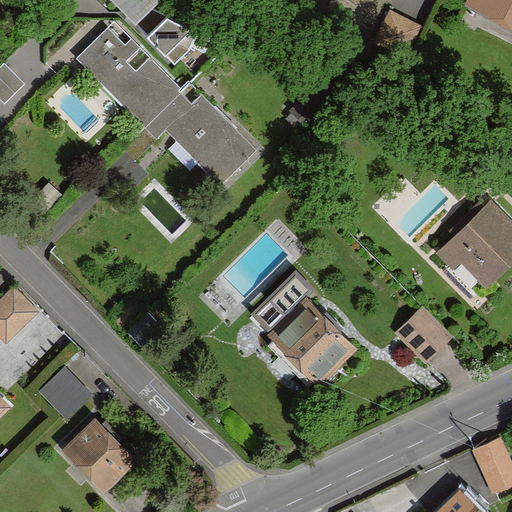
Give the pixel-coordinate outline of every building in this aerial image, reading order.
[(112,0),(133,21),(154,0),(112,0)] [(511,0),(471,0),(511,20),(511,0)] [(406,54),(421,27),(393,13),(379,40),(406,54)] [(188,28),(164,17),(145,36),(163,53),(188,28)] [(146,127),(182,92),(149,58),(137,70),(127,60),(135,53),(109,27),(93,42),(102,52),(87,66),(146,127)] [(337,97),(323,82),(293,110),(308,125),(337,97)] [(193,102),(182,92),(146,127),(158,139),(168,129),(222,185),(258,149),(202,93),(193,102)] [(158,139),(146,127),(125,148),(136,160),(158,139)] [(511,222),(490,201),(440,252),(454,265),(463,257),(489,283),(511,259),(511,222)] [(15,289),(0,303),(0,330),(8,339),(36,311),(15,289)] [(277,337),(317,378),(320,381),(354,347),(309,301),(275,335),(277,337)] [(424,309),(400,332),(427,359),(450,336),(424,309)] [(151,314),(131,332),(144,346),(164,328),(151,314)] [(317,378),(277,337),(271,343),(310,384),(317,378)] [(66,367),(43,389),(69,416),(92,394),(66,367)] [(211,380),(200,370),(191,379),(202,389),(211,380)] [(96,420),(68,448),(106,487),(135,458),(96,420)] [(511,461),(502,439),(477,449),(495,491),(511,483),(511,461)] [(483,511),(463,491),(440,511),(483,511)]
